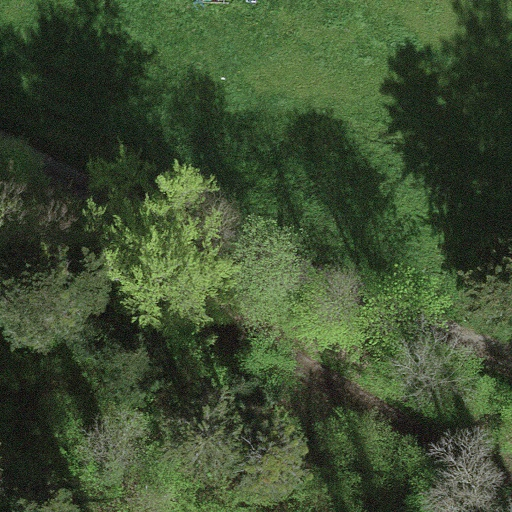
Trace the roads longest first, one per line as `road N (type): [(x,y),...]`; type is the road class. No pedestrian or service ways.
road 1 (track): [(0,182),(35,218),(98,260),(511,482)]
road 2 (track): [(0,151),(511,357)]
